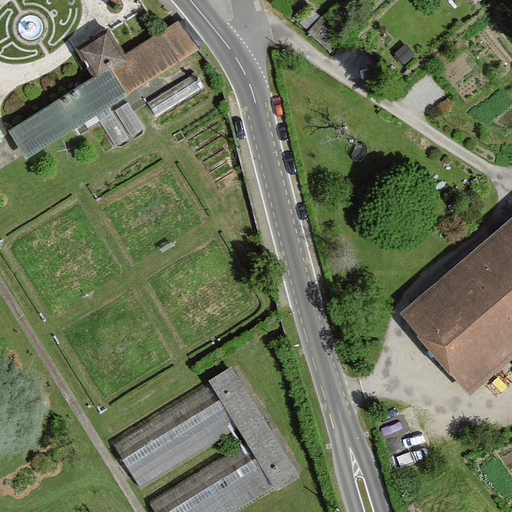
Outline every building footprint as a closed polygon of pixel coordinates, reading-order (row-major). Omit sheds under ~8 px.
[(341,35),(321,16),(308,31),(328,49),(341,35)] [(108,32),(80,50),(96,77),(111,68),(128,94),(198,48),(178,23),(161,34),(124,57),(108,32)] [(111,68),(96,77),(11,131),(28,156),(84,121),(109,106),(128,94),(111,68)] [(147,104),(156,117),(204,87),(195,73),(147,104)] [(128,102),(116,110),(132,136),(144,129),(128,102)] [(109,106),(84,121),(88,128),(100,120),(116,146),(129,138),(109,106)] [(511,224),(409,313),(470,384),(511,348),(511,224)] [(230,366),(209,379),(212,384),(239,427),(248,442),(274,484),(276,487),(296,474),(230,366)] [(212,384),(113,444),(140,487),(239,427),(212,384)] [(248,442),(150,502),(155,511),(229,511),(274,484),(248,442)]
